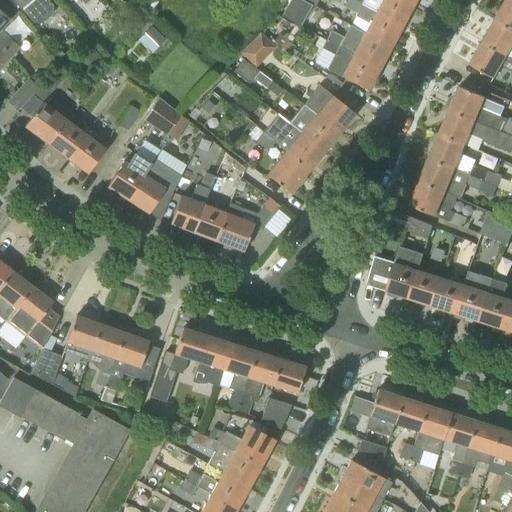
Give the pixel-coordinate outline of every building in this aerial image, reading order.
[(18,47),(1,31),(19,13),(6,0),(0,0),(0,46),(10,56),(18,47)] [(11,0),(23,12),(33,23),(36,24),(40,24),(43,22),(49,17),(52,14),(53,10),(52,6),(46,0),(11,0)] [(312,6),(300,0),(290,0),(281,18),(300,28),(312,6)] [(355,17),(370,25),(365,34),(391,48),(402,27),(351,0),(349,0),(346,8),(356,14),(355,17)] [(351,0),(402,27),(414,5),(404,0),(351,0)] [(511,1),(509,0),(506,0),(495,21),(511,30),(511,1)] [(483,41),(508,55),(511,47),(511,30),(495,21),(483,41)] [(151,53),(164,40),(151,27),(138,40),(151,53)] [(339,48),(379,70),(391,48),(365,34),(350,27),(343,40),(332,34),(327,42),(339,48)] [(260,33),(241,53),(255,67),(275,48),(260,33)] [(273,43),(282,49),(287,42),(288,40),(279,34),(273,43)] [(322,51),(334,57),(339,48),(327,42),(319,37),(315,44),(324,49),(322,51)] [(494,80),(508,55),(483,41),(469,66),(494,80)] [(0,63),(2,65),(10,56),(0,46),(0,63)] [(379,70),(339,48),(334,57),(327,70),(342,78),(368,91),(379,70)] [(92,49),(77,63),(89,76),(104,62),(92,49)] [(280,90),(271,83),(242,61),(232,74),(248,86),(252,81),(274,98),(280,90)] [(120,71),(113,66),(105,75),(112,80),(120,71)] [(44,82),(54,91),(68,77),(58,68),(44,82)] [(40,76),(35,76),(31,80),(38,86),(44,79),(40,76)] [(38,88),(28,79),(7,103),(16,111),(38,88)] [(338,135),(354,115),(355,115),(319,86),(302,106),(338,135)] [(449,111),(502,133),(508,120),(501,117),(504,108),(485,99),(485,98),(459,87),(449,111)] [(178,116),(157,99),(142,122),(166,137),(178,116)] [(214,108),(209,104),(201,113),(207,117),(214,108)] [(48,145),(65,122),(41,105),(24,127),(48,145)] [(117,125),(127,131),(140,112),(130,105),(117,125)] [(299,135),(323,154),(338,135),(302,106),(288,124),(286,122),(285,124),(299,135)] [(439,135),(465,145),(470,135),(483,140),(483,142),(511,154),(511,151),(511,137),(502,133),(449,111),(439,135)] [(84,137),(65,122),(48,145),(67,160),(84,137)] [(323,154),(299,135),(285,124),(271,142),(285,153),(308,172),(323,154)] [(248,135),(255,140),(261,133),(261,134),(263,132),(255,126),(248,135)] [(265,150),(271,142),(261,134),(261,133),(255,140),(255,141),(265,150)] [(461,155),(465,145),(439,135),(429,158),(455,169),(470,175),(497,187),(501,177),(474,166),(476,161),(461,155)] [(84,137),(67,160),(86,174),(104,151),(84,137)] [(214,145),(212,144),(201,139),(192,157),(204,164),(214,145)] [(209,191),(218,194),(222,195),(235,162),(225,153),(215,177),(209,191)] [(308,172),(285,153),(266,176),(290,195),(308,172)] [(134,155),(127,166),(123,163),(106,188),(127,201),(150,165),(134,155)] [(455,169),(429,158),(420,181),(446,192),(457,197),(460,199),(466,185),(469,186),(469,187),(493,198),(497,187),(470,175),(455,169)] [(148,215),(164,190),(172,194),(180,176),(154,160),(150,165),(127,201),(148,215)] [(204,173),(200,186),(196,185),(189,201),(180,197),(169,224),(192,233),(203,206),(209,191),(215,177),(204,173)] [(245,184),(239,181),(236,190),(242,193),(245,184)] [(435,217),(447,221),(462,228),(466,219),(450,212),(457,197),(446,192),(420,181),(409,206),(435,217)] [(262,207),(272,216),(276,219),(283,211),(269,199),(262,207)] [(243,253),(253,226),(254,225),(252,224),(239,220),(243,209),(229,204),(225,214),(215,242),(243,253)] [(215,242),(225,214),(203,206),(192,233),(215,242)] [(254,225),(253,226),(261,229),(272,216),(262,207),(256,214),(256,215),(252,224),(254,225)] [(488,212),(480,235),(493,240),(501,218),(488,212)] [(432,227),(411,218),(406,231),(428,240),(432,227)] [(423,255),(399,247),(394,264),(385,293),(409,300),(418,271),(423,255)] [(0,286),(12,271),(0,262),(0,286)] [(12,271),(0,286),(0,317),(5,321),(32,287),(12,271)] [(440,278),(418,271),(409,300),(431,307),(440,278)] [(469,272),(464,286),(455,315),(477,322),(488,288),(492,279),(469,272)] [(455,315),(464,286),(440,278),(431,307),(455,315)] [(510,300),(503,298),(507,284),(492,279),(488,288),(477,322),(501,329),(510,300)] [(5,321),(41,350),(58,317),(47,309),(52,303),(32,287),(5,321)] [(511,332),(511,300),(510,300),(501,329),(511,332)] [(66,342),(62,352),(88,361),(92,351),(100,325),(76,316),(67,342),(66,342)] [(100,325),(92,351),(104,356),(100,370),(94,384),(106,388),(124,334),(100,325)] [(181,374),(186,359),(198,363),(207,336),(182,328),(173,355),(167,370),(168,370),(163,383),(173,386),(178,373),(181,374)] [(148,383),(151,372),(140,368),(149,342),(124,334),(106,388),(115,392),(120,377),(121,378),(122,374),(148,383)] [(223,371),(232,344),(207,336),(198,363),(192,382),(197,384),(204,384),(207,383),(217,386),(223,371)] [(232,344),(223,371),(233,374),(228,389),(232,390),(228,404),(229,404),(227,410),(237,412),(256,352),(232,344)] [(32,375),(52,386),(62,358),(44,350),(32,375)] [(256,402),(262,383),(272,386),(280,360),(256,352),(237,412),(247,415),(251,401),(256,402)] [(280,360),(272,386),(296,394),(305,368),(280,360)] [(0,388),(8,379),(0,372),(0,388)] [(0,399),(0,404),(12,412),(65,441),(66,439),(74,444),(35,511),(83,511),(128,432),(93,412),(88,421),(80,417),(81,415),(13,377),(0,399)] [(74,397),(77,387),(67,381),(66,383),(59,379),(56,387),(74,397)] [(115,392),(106,388),(102,399),(111,402),(115,392)] [(377,391),(365,429),(390,436),(394,425),(402,399),(377,391)] [(291,406),(268,399),(261,421),(280,430),(291,406)] [(417,433),(426,407),(402,399),(394,425),(417,433)] [(417,433),(413,446),(408,461),(414,463),(416,463),(416,464),(418,465),(422,451),(437,456),(442,440),(443,441),(451,415),(426,407),(417,433)] [(460,477),(477,423),(451,415),(443,441),(456,445),(451,460),(447,473),(460,477)] [(500,430),(477,423),(460,477),(468,480),(475,461),(487,464),(490,456),(491,456),(500,430)] [(225,431),(223,435),(219,444),(235,452),(260,466),(274,440),(248,427),(241,440),(225,431)] [(209,438),(219,444),(223,435),(213,430),(209,438)] [(511,434),(500,430),(491,456),(511,462),(511,434)] [(203,448),(209,438),(196,432),(191,441),(203,448)] [(219,444),(209,438),(203,448),(215,454),(208,466),(223,474),(248,488),(260,466),(235,452),(219,444)] [(381,464),(386,448),(362,440),(356,451),(381,464)] [(398,458),(408,461),(413,446),(403,443),(398,458)] [(411,472),(414,463),(408,461),(405,470),(411,472)] [(391,483),(383,479),(351,462),(342,479),(374,496),(381,500),(391,483)] [(511,494),(511,476),(503,472),(491,500),(504,507),(511,494)] [(211,497),(236,511),(248,488),(223,474),(217,484),(203,476),(201,479),(189,473),(184,482),(196,488),(211,497)] [(365,511),(374,511),(381,500),(374,496),(342,479),(333,494),(365,511)] [(196,488),(184,482),(180,490),(191,497),(196,488)] [(365,511),(333,494),(324,510),(327,511),(365,511)] [(234,511),(236,511),(211,497),(202,511),(234,511)]
